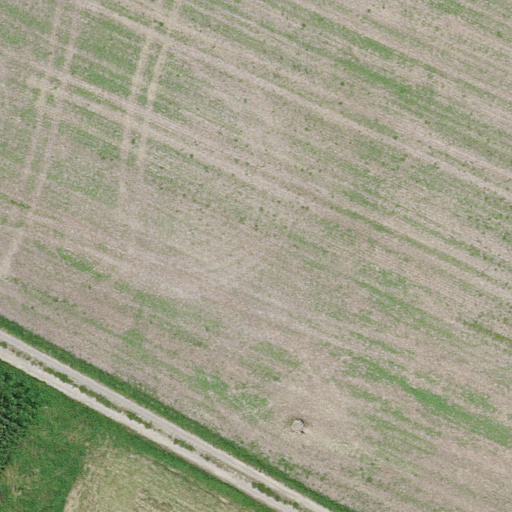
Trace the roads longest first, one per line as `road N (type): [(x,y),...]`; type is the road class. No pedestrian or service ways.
road 1 (track): [(306,511),(0,343)]
road 2 (track): [(75,384),(13,511)]
